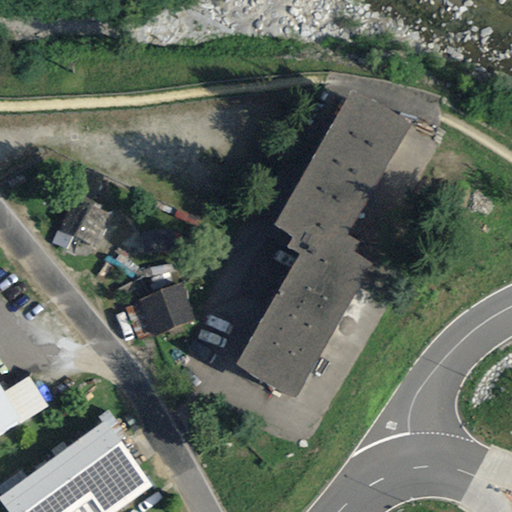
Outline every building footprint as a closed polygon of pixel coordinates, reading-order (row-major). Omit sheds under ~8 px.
[(299,263),(235,374),(294,409),(372,273),(352,261),(358,250),(348,244),(412,134),(352,100),(268,245),(299,263)] [(111,219),(73,203),(61,232),(74,237),(98,247),(111,219)] [(68,251),(74,237),(61,232),(56,230),(50,243),(68,251)] [(148,253),(165,255),(167,235),(149,234),(148,253)] [(182,287),(139,303),(154,341),(196,325),(182,287)] [(30,380),(1,398),(19,427),(48,409),(30,380)] [(0,438),(19,427),(1,398),(0,396),(0,438)] [(106,426),(0,500),(0,507),(3,511),(123,511),(153,492),(106,426)]
